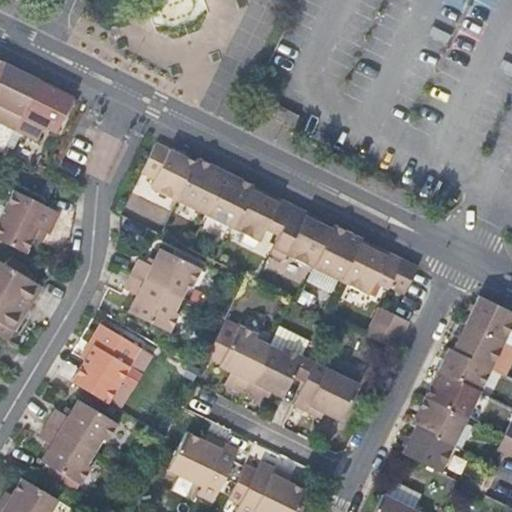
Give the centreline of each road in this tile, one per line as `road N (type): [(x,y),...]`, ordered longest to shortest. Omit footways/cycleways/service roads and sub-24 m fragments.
road 1 (residential): [(124,91),(472,257)]
road 2 (residential): [(124,91),(91,162),(91,262),(0,417)]
road 3 (residential): [(339,511),(472,257)]
